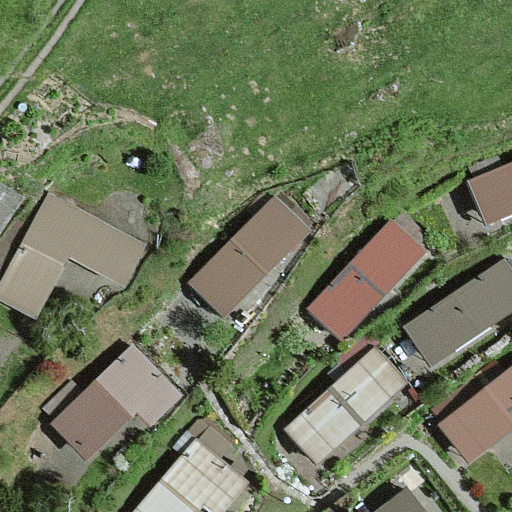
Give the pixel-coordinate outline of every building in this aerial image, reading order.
[(511,169),(456,192),(474,236),(511,220),(511,169)] [(133,254),(40,206),(0,282),(0,324),(26,338),(59,273),(109,299),(133,254)] [(267,216),(178,292),(209,327),(297,251),(267,216)] [(380,236),(302,321),(337,352),(415,267),(380,236)] [(511,311),(493,280),(395,341),(417,377),(511,318),(511,311)] [(124,366),(42,439),(80,481),(162,408),(124,366)] [(365,371),(277,447),(305,479),(393,403),(365,371)] [(472,391),(425,429),(464,476),(511,437),(511,379),(482,404),(472,391)] [(201,444),(143,511),(234,511),(242,504),(209,477),(222,462),(201,444)] [(406,511),(399,503),(387,511),(406,511)]
